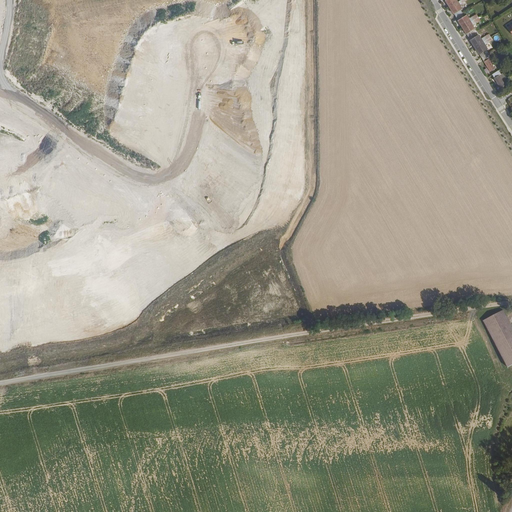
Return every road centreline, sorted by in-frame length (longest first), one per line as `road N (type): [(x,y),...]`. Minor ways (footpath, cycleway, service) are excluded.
road 1 (track): [(0,386),(511,303)]
road 2 (tertiary): [(511,129),(433,0)]
